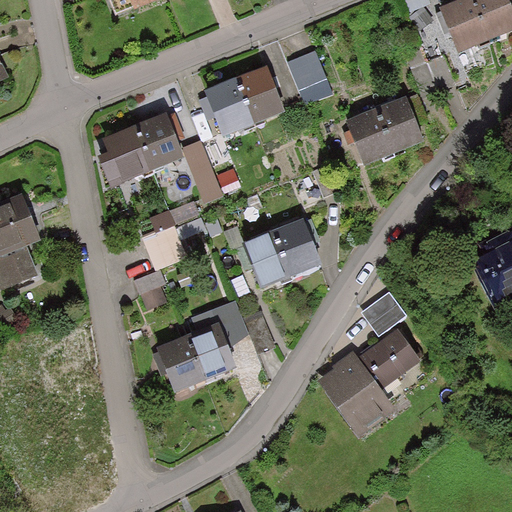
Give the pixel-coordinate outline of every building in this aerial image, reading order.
[(132,0),(111,0),(118,15),(136,8),(132,0)] [(473,0),(438,15),(445,30),(451,27),(461,50),(478,43),(481,49),(491,45),(488,36),(473,0)] [(472,0),(473,0),(488,36),(499,31),(500,34),(511,28),(511,9),(508,0),(472,0)] [(423,51),(409,56),(425,97),(456,83),(444,56),(428,64),(423,51)] [(316,53),(290,64),(301,90),(327,79),(316,53)] [(268,70),(238,83),(253,119),(262,116),(264,120),(285,111),(268,70)] [(238,83),(209,95),(226,135),(244,127),(243,123),(253,119),(238,83)] [(417,98),(377,115),(391,148),(401,144),(403,149),(422,141),(415,124),(426,119),(417,98)] [(377,115),(351,126),(366,163),(384,155),(382,152),(391,148),(377,115)] [(167,118),(136,130),(151,166),(160,162),(162,166),(183,157),(175,139),(182,136),(174,118),(168,120),(167,118)] [(136,130),(108,142),(110,147),(103,149),(107,157),(102,159),(113,186),(144,174),(146,178),(154,174),(151,166),(136,130)] [(202,143),(187,149),(207,201),(223,195),(202,143)] [(326,167),(314,173),(326,197),(338,192),(326,167)] [(0,208),(0,283),(2,289),(13,285),(36,276),(24,245),(38,239),(23,200),(0,208)] [(311,220),(274,236),(290,271),(299,267),(301,271),(321,262),(311,240),(319,237),(311,220)] [(174,228),(145,239),(159,270),(186,259),(174,228)] [(488,251),(475,259),(495,299),(501,303),(509,301),(511,298),(511,232),(486,247),(488,251)] [(274,236),(240,251),(245,264),(251,261),(262,286),(281,278),(280,275),(290,271),(274,236)] [(164,284),(159,270),(135,280),(141,294),(164,284)] [(390,294),(368,311),(384,333),(406,316),(390,294)] [(194,318),(201,335),(217,329),(224,346),(250,333),(246,325),(236,301),(194,318)] [(264,317),(246,325),(250,333),(258,350),(275,343),(264,317)] [(201,335),(190,340),(204,373),(214,369),(215,374),(233,367),(224,346),(217,329),(201,335)] [(345,373),(330,383),(363,428),(389,409),(378,392),(419,362),(399,335),(358,365),(355,361),(342,370),(345,373)] [(190,340),(161,351),(177,389),(194,382),(192,378),(204,373),(190,340)] [(82,386),(5,397),(14,454),(19,453),(18,444),(40,440),(40,445),(90,438),(82,386)]
